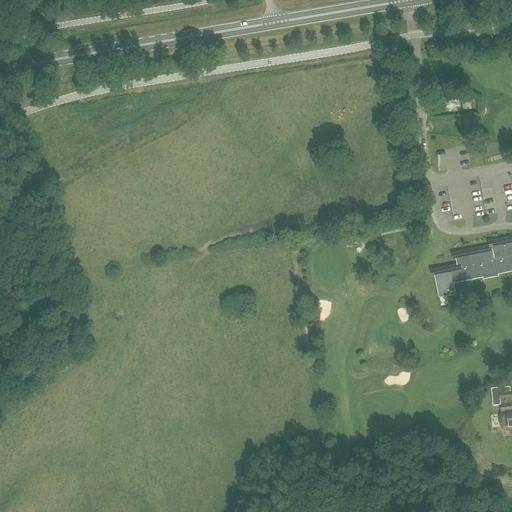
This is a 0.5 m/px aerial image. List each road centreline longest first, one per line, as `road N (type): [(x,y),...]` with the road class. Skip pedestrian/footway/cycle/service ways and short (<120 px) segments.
road 1 (primary): [(0,69),(279,22)]
road 2 (primary): [(279,22),(407,0)]
